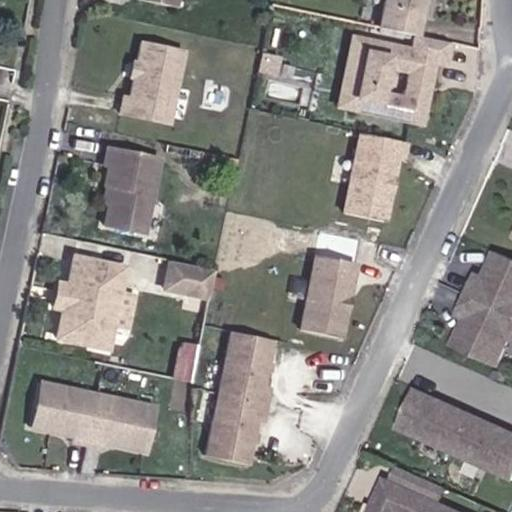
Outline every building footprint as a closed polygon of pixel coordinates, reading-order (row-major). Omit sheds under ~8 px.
[(175,12),(176,0),(134,0),(134,3),(175,12)] [(381,0),(375,32),(412,39),(419,0),(381,0)] [(419,126),(431,65),(443,67),(447,46),(413,39),(410,54),(365,45),(351,113),(419,126)] [(181,58),(139,48),(128,104),(121,103),(118,119),(166,130),(181,58)] [(357,137),(341,217),(380,225),(387,196),(384,192),(385,186),(389,184),(394,161),(398,162),(402,146),(357,137)] [(143,239),(158,164),(106,153),(102,171),(107,172),(103,191),(105,192),(102,207),(106,213),(102,231),(143,239)] [(511,260),(495,253),(481,285),(474,282),(461,311),(468,315),(454,347),(498,367),(509,340),(511,341),(511,260)] [(353,267),(315,259),(299,335),(337,342),(343,314),(341,311),(342,304),(345,302),(353,267)] [(111,331),(119,294),(124,272),(74,261),(68,290),(63,314),(57,342),(107,353),(111,331)] [(208,302),(213,275),(169,266),(164,292),(208,302)] [(63,314),(68,290),(58,288),(53,311),(63,314)] [(134,298),(119,294),(111,331),(126,334),(134,298)] [(262,424),(268,393),(263,391),(272,346),(230,337),(204,460),(247,469),(256,423),(262,424)] [(191,378),(197,348),(180,345),(175,375),(191,378)] [(145,454),(155,409),(38,384),(27,429),(70,438),(69,442),(103,450),(104,445),(145,454)] [(511,433),(417,391),(399,431),(511,480),(511,433)] [(451,511),(387,483),(374,511),(451,511)]
